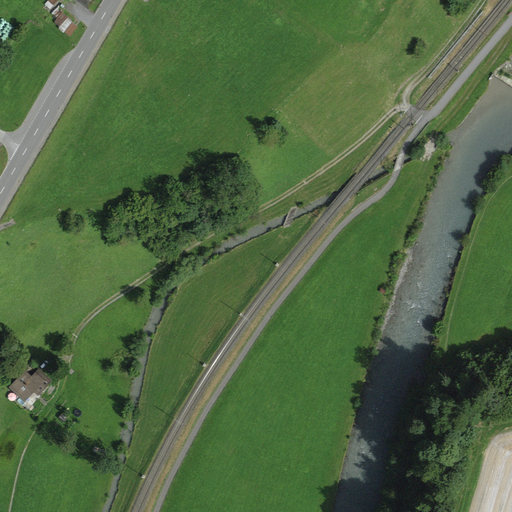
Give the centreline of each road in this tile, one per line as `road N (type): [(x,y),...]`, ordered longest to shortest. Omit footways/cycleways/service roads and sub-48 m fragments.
road 1 (primary): [(112,0),(26,145)]
road 2 (track): [(423,121),(511,19)]
road 3 (track): [(408,108),(408,90),(482,0)]
